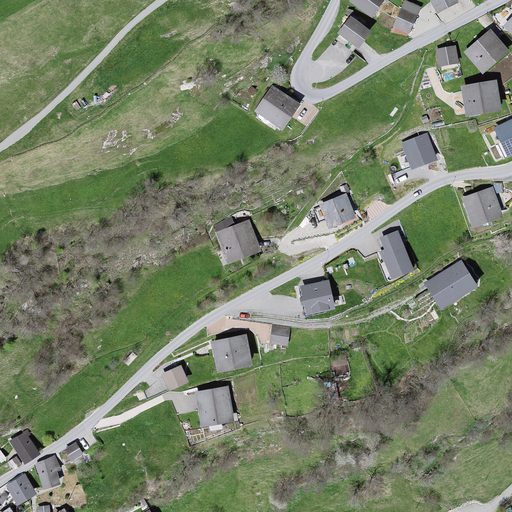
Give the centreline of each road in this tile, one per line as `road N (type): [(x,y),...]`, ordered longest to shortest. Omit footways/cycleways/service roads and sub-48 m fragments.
road 1 (unclassified): [(0,485),(88,424),(205,321),(453,178),(511,172)]
road 2 (unclassified): [(506,0),(319,99),(296,85),(335,0)]
road 3 (residential): [(0,150),(166,0)]
